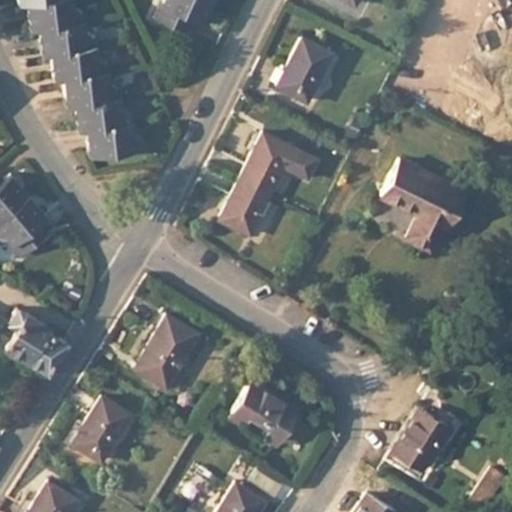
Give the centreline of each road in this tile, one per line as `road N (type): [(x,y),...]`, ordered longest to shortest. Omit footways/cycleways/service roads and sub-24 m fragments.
road 1 (tertiary): [(137,246),(260,0)]
road 2 (residential): [(372,384),(137,246)]
road 3 (tertiary): [(0,470),(137,246)]
road 4 (residential): [(137,246),(81,202),(33,141),(0,64)]
road 5 (residential): [(294,511),(372,384)]
road 6 (residential): [(372,384),(511,331)]
